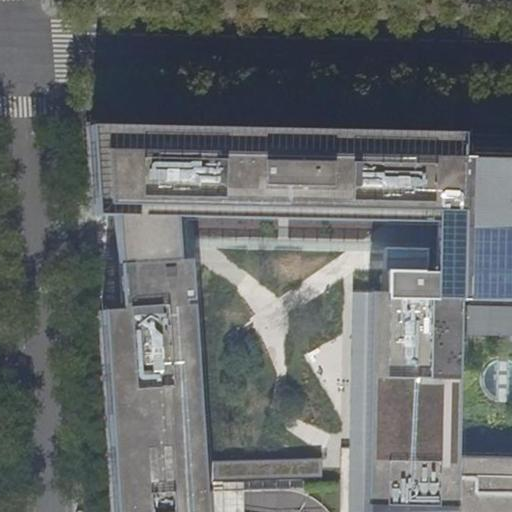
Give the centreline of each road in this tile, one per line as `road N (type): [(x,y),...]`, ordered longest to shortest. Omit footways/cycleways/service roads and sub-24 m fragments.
road 1 (tertiary): [(16,57),(511,61)]
road 2 (residential): [(16,57),(49,511)]
